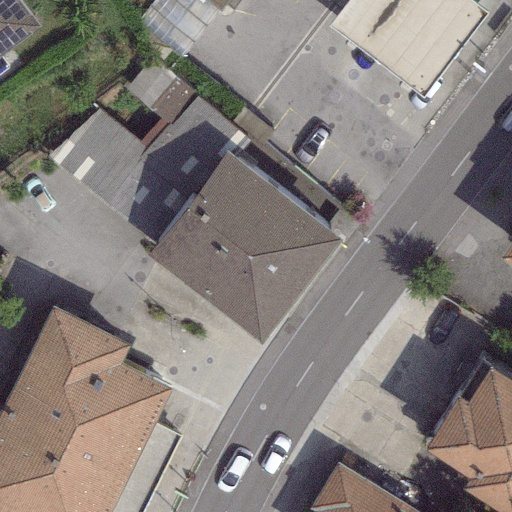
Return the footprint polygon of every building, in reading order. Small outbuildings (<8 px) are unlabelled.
[(18,0),(0,0),(0,54),(38,26),(18,0)] [(180,57),(216,9),(203,0),(153,0),(136,23),(180,57)] [(203,0),(216,9),(220,12),(225,6),(231,10),(238,0),(203,0)] [(486,14),(468,0),(345,0),(325,27),(421,99),(486,14)] [(193,97),(147,60),(123,90),(169,127),(193,97)] [(248,141),(193,97),(169,127),(143,152),(97,110),(45,155),(151,246),(225,151),(234,158),(248,141)] [(234,158),(225,151),(151,246),(144,256),(261,346),(342,241),(234,158)] [(511,239),(497,262),(511,272),(511,239)] [(128,347),(50,308),(0,408),(0,511),(108,511),(153,425),(169,391),(118,366),(128,347)] [(511,511),(511,385),(488,370),(467,403),(457,397),(422,453),(468,482),(461,493),(491,511),(511,511)] [(142,511),(179,438),(153,425),(108,511),(142,511)] [(412,511),(335,464),(308,508),(314,511),(412,511)]
